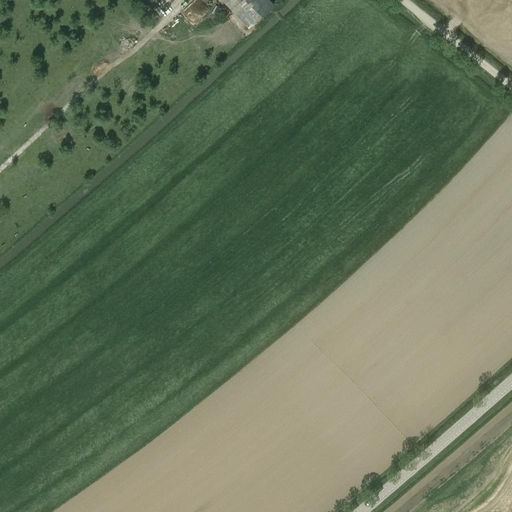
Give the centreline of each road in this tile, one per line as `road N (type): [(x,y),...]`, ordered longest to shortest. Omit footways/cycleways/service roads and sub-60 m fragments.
road 1 (unclassified): [(360,511),(511,382)]
road 2 (unclassified): [(511,87),(402,0)]
